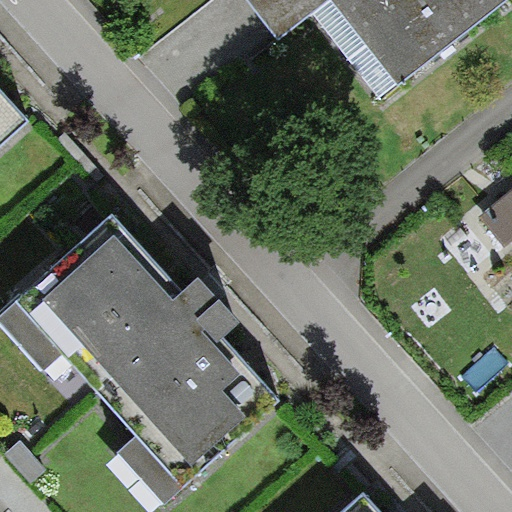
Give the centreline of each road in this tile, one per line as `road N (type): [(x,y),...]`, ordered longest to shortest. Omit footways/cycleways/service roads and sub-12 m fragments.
road 1 (residential): [(30,0),(289,280)]
road 2 (residential): [(289,280),(498,511)]
road 3 (residential): [(511,96),(289,280)]
